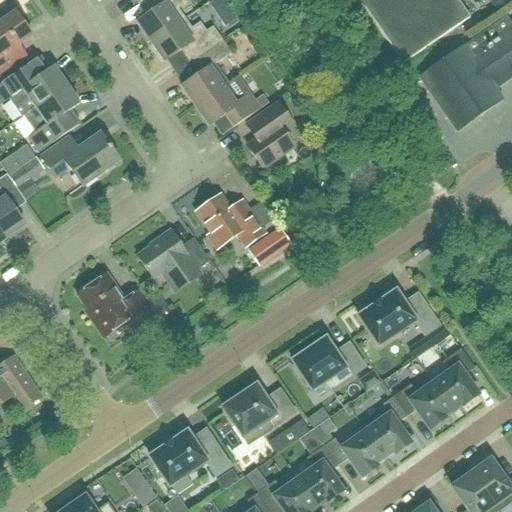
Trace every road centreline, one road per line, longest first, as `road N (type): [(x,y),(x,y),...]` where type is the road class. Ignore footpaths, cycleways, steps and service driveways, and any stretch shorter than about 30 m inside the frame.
road 1 (tertiary): [(120,429),(511,165)]
road 2 (residential): [(24,285),(194,172),(175,129),(80,0)]
road 3 (residential): [(365,511),(511,407)]
road 4 (residential): [(120,429),(24,285)]
road 5 (tertiary): [(0,511),(120,429)]
